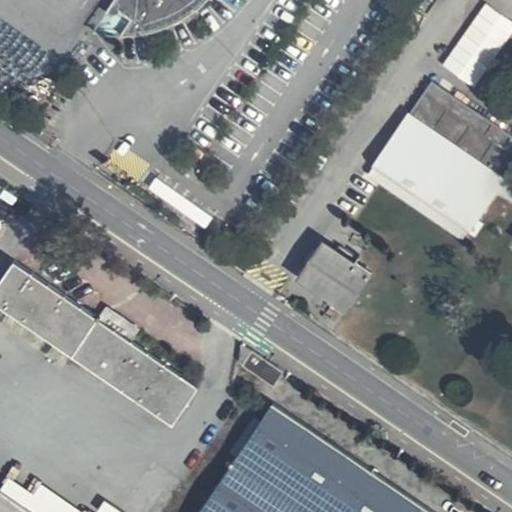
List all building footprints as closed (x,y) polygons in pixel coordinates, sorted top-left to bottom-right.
[(116,0),(98,30),(140,34),(164,31),(186,21),(203,8),(209,0),(116,0)] [(476,83),(511,34),(511,15),(491,0),(489,0),(445,60),(476,83)] [(511,176),(511,144),(433,91),(387,158),(482,221),(501,193),(507,183),(511,176)] [(482,221),(387,158),(378,170),(473,234),(482,221)] [(511,186),(507,183),(501,193),(511,201),(511,186)] [(360,266),(331,247),(313,274),(342,293),(337,301),(354,313),(385,270),(367,257),(360,266)] [(203,388),(18,261),(0,286),(0,303),(175,425),(203,388)] [(272,372),(279,361),(265,352),(258,363),(272,372)] [(297,373),(279,361),(272,372),(290,384),(297,373)] [(440,511),(283,400),(271,418),(247,453),(207,511),(440,511)] [(271,418),(265,415),(242,449),(247,453),(271,418)] [(37,511),(0,486),(0,511),(37,511)]
